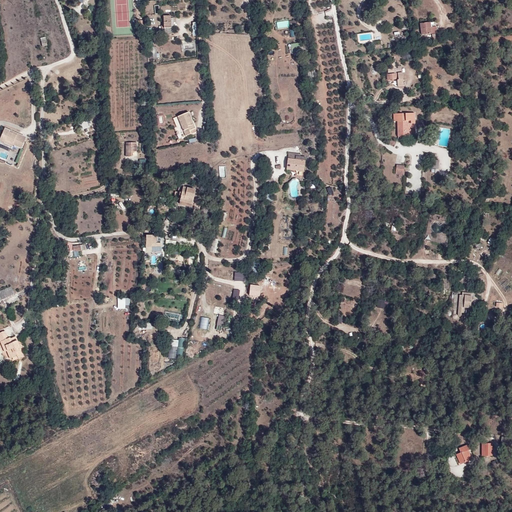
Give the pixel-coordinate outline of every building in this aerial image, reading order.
[(421,34),(432,33),(435,32),(437,32),(436,27),(431,27),(431,22),(420,24),(421,34)] [(289,44),(290,47),(291,52),(301,51),(300,42),(289,44)] [(156,47),(150,47),(151,59),(158,58),(156,47)] [(396,69),(396,66),(395,58),(391,58),(392,69),(388,69),(388,72),(395,72),(395,74),(387,74),(388,80),(397,79),(398,87),(404,86),(402,68),(396,69)] [(190,130),(195,128),(189,112),(178,117),(186,136),(191,133),(190,130)] [(414,113),(394,114),(394,121),(398,121),(398,136),(415,135),(414,113)] [(13,145),(17,146),(22,148),(26,137),(18,133),(17,135),(10,132),(10,130),(5,128),(0,140),(5,142),(6,140),(14,144),(13,145)] [(137,142),(126,142),(126,156),(133,156),(133,151),(137,151),(137,142)] [(296,159),(296,156),(296,153),(289,153),(287,169),(304,171),(305,160),(296,159)] [(431,168),(436,169),(438,169),(439,160),(432,159),(431,168)] [(396,165),(396,174),(404,175),(404,165),(396,165)] [(180,201),(193,204),(196,189),(184,187),(184,183),(182,182),(180,189),(183,189),(182,192),(182,196),(180,201)] [(165,206),(166,204),(158,203),(158,207),(165,208),(164,211),(168,212),(169,207),(165,206)] [(208,215),(211,205),(203,203),(201,213),(208,215)] [(156,235),(146,235),(146,247),(152,247),(152,243),(156,243),(156,235)] [(252,263),(253,273),(261,272),(260,263),(252,263)] [(235,272),(235,281),(245,280),(245,272),(235,272)] [(487,296),(487,284),(474,284),(474,304),(478,304),(478,296),(487,296)] [(11,286),(0,291),(0,299),(14,294),(11,286)] [(463,295),(460,295),(459,315),(466,315),(466,308),(471,308),(473,292),(463,292),(463,295)] [(130,305),(131,298),(119,297),(118,308),(126,309),(126,304),(130,305)] [(379,298),(378,307),(388,309),(390,301),(379,298)] [(200,328),(208,329),(210,318),(202,317),(200,328)] [(12,342),(10,338),(10,337),(8,338),(5,330),(0,332),(0,339),(1,341),(3,340),(7,350),(11,358),(18,355),(19,358),(23,356),(20,350),(21,349),(17,340),(12,342)] [(169,357),(177,358),(177,354),(183,354),(185,340),(171,338),(169,357)] [(496,445),(486,445),(486,453),(486,457),(496,457),(496,445)] [(473,451),(472,446),(464,448),(466,455),(460,456),(464,465),(475,461),(472,452),(473,451)]
